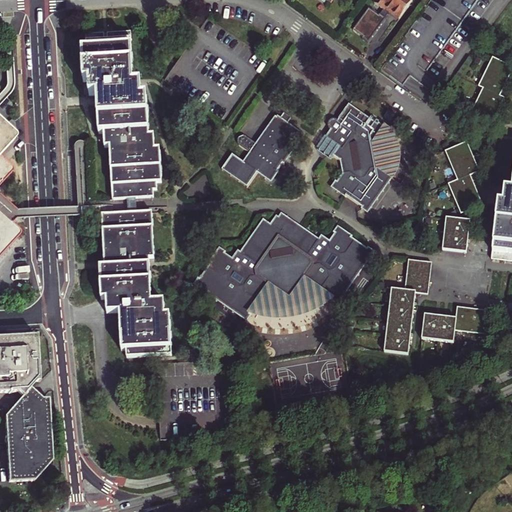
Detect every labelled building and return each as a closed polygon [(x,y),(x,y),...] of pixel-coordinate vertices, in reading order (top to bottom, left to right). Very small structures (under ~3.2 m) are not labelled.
[(379,0),(377,4),(387,11),(383,16),(382,15),(382,16),(372,9),(356,31),(366,38),(365,39),(371,43),(388,19),(387,19),(392,12),(402,19),(416,0),(379,0)] [(433,0),(383,70),(422,98),(436,80),(427,73),(481,0),(433,0)] [(269,64),(208,20),(200,32),(198,35),(178,63),(165,81),(226,124),(269,64)] [(131,49),(82,52),(84,84),(89,84),(90,98),(97,97),(97,102),(100,135),(104,135),(104,138),(105,149),(110,148),(113,201),(153,199),(153,198),(153,192),(157,192),(157,184),(161,183),(159,152),(155,152),(154,138),(149,138),(146,100),(142,100),(141,87),(134,87),(131,49)] [(511,69),(493,60),(479,88),(483,90),(470,117),(490,126),(497,113),(503,99),(499,97),(506,83),(511,69)] [(421,100),(422,98),(383,70),(382,71),(421,100)] [(367,214),(393,179),(386,174),(385,176),(378,170),(374,149),(376,148),(375,142),(384,130),(378,125),(377,126),(349,107),(336,124),(334,123),(332,123),(330,123),(329,125),(328,128),(329,130),(331,131),(325,139),(328,142),(329,140),(335,145),(334,146),(339,150),(334,158),(341,163),(343,175),(338,183),(336,182),(332,189),(346,199),(347,198),(362,209),(361,210),(367,214)] [(285,163),(299,144),(294,140),(298,133),(278,118),(276,120),(275,119),(256,146),(246,138),(241,138),(239,139),(238,143),(238,147),(250,155),(244,164),(271,183),(283,166),(284,167),(287,164),(285,163)] [(0,256),(19,236),(20,234),(20,232),(11,225),(19,216),(19,213),(0,195),(0,186),(12,173),(13,172),(13,169),(0,157),(0,155),(15,138),(0,124),(0,256)] [(457,182),(469,177),(479,173),(467,145),(446,154),(457,182)] [(481,207),(469,177),(457,182),(449,186),(461,215),(481,207)] [(511,194),(505,193),(504,207),(499,207),(493,252),(511,254),(511,194)] [(108,315),(120,314),(122,352),(127,352),(127,359),(171,357),(169,318),(164,318),(164,304),(151,305),(149,263),(149,260),(154,260),(151,215),(103,217),(105,264),(106,269),(100,269),(102,301),(107,301),(107,306),(108,315)] [(264,221),(241,254),(238,252),(232,260),(225,255),(226,254),(220,250),(210,263),(209,262),(208,263),(210,265),(200,280),(197,278),(196,279),(198,281),(195,286),(246,321),(250,317),(251,318),(252,316),(250,315),(254,307),(256,309),(271,288),(290,301),(303,282),(323,296),(324,295),(332,301),(331,302),(337,306),(374,253),(368,249),(367,250),(352,240),(353,238),(338,228),(333,234),(335,235),(330,242),(322,237),(319,241),(281,216),(279,219),(277,217),(271,226),(264,221)] [(447,222),(445,237),(467,240),(469,225),(447,222)] [(444,251),(466,253),(467,240),(445,237),(444,251)] [(406,294),(415,295),(428,297),(432,266),(410,263),(406,294)] [(393,293),(391,308),(413,310),(415,295),(406,294),(393,293)] [(391,308),(389,323),(411,325),(413,310),(391,308)] [(489,313),(457,309),(456,321),(454,332),(486,336),(489,313)] [(438,343),(441,319),(425,318),(423,341),(438,343)] [(454,332),(456,321),(441,319),(438,343),(453,344),(454,332)] [(389,323),(387,338),(410,340),(411,325),(389,323)] [(0,394),(11,394),(23,393),(30,385),(34,384),(32,343),(27,338),(0,339),(0,394)] [(387,338),(386,353),(408,356),(409,347),(410,340),(387,338)] [(232,361),(157,365),(158,381),(158,391),(160,423),(161,440),(236,436),(232,361)] [(49,461),(46,401),(38,402),(27,392),(3,421),(5,462),(5,474),(6,487),(29,486),(49,461)]
